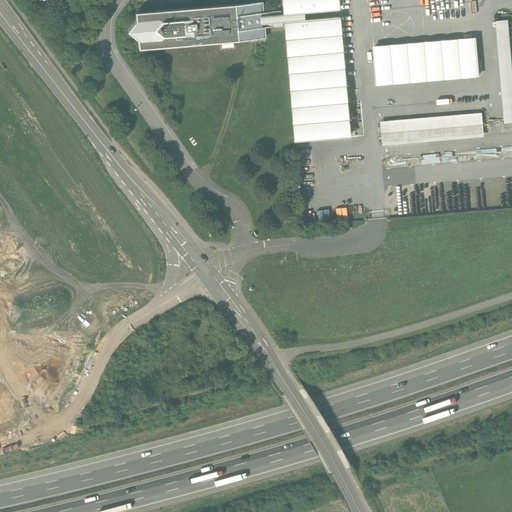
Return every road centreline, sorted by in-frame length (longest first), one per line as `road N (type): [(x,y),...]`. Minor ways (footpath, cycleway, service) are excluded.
road 1 (motorway): [(511,353),(263,434),(0,502)]
road 2 (motorway): [(84,511),(511,383)]
road 3 (tertiary): [(205,273),(274,366),(358,511)]
road 4 (tertiary): [(0,9),(171,231)]
road 5 (track): [(274,366),(291,353),(373,340),(511,294)]
road 6 (track): [(61,424),(76,431),(167,403),(216,361),(204,345)]
road 7 (unclassified): [(49,432),(84,394),(115,334),(166,301)]
road 8 (unknown): [(481,6),(363,25)]
